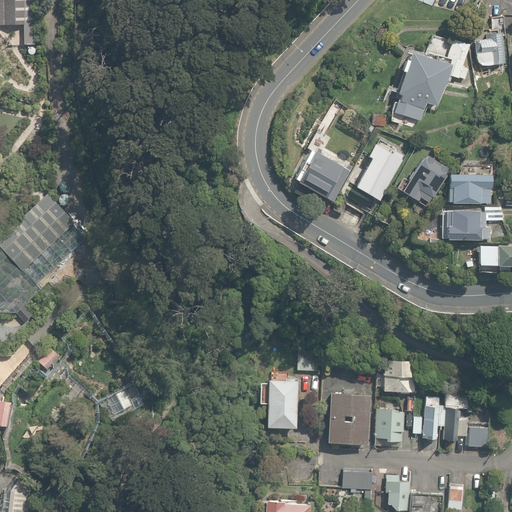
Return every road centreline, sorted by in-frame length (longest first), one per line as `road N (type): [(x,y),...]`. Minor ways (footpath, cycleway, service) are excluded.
road 1 (residential): [(259,175),(249,202),(253,219),(426,352),(498,372),(511,390)]
road 2 (tertiary): [(511,299),(439,298),(295,214),(259,175)]
road 3 (track): [(99,0),(194,129),(221,127),(265,106)]
road 4 (tertiary): [(259,175),(257,126),(274,90),(359,0)]
road 5 (track): [(155,369),(215,432),(261,449),(320,455)]
road 6 (residential): [(511,459),(320,455)]
